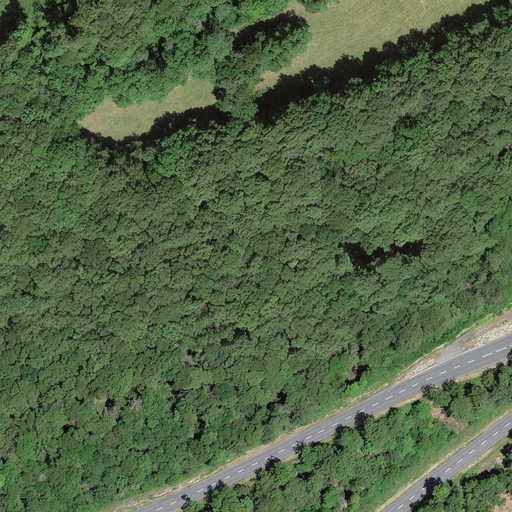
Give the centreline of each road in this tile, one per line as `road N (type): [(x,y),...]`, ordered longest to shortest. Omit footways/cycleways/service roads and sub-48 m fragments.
road 1 (secondary): [(511,345),(152,511)]
road 2 (secondary): [(393,511),(511,422)]
